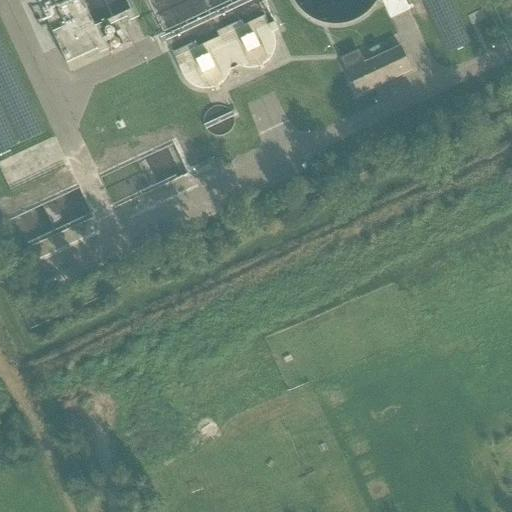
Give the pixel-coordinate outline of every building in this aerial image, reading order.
[(55,46),(63,66),(104,50),(84,0),(34,0),(33,0),(25,0),(18,3),(38,53),(55,46)] [(85,0),(97,24),(129,9),(124,0),(85,0)] [(242,38),(247,53),(262,48),(257,33),(242,38)] [(364,64),(358,50),(341,58),(347,72),(359,96),(412,71),(400,47),(364,64)] [(211,51),(196,55),(201,74),(216,70),(211,51)] [(305,184),(292,190),(296,199),(309,193),(305,184)]
